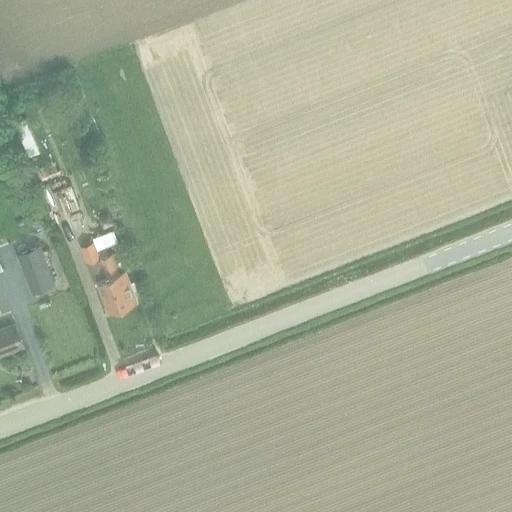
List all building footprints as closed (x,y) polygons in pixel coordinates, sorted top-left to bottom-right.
[(64,184),(53,188),(68,229),(79,225),(64,184)] [(108,214),(99,218),(103,227),(112,222),(108,214)] [(32,291),(54,282),(39,244),(17,253),(32,291)] [(95,281),(100,279),(112,310),(136,300),(130,285),(132,284),(126,269),(122,270),(114,251),(108,253),(105,245),(98,248),(102,258),(88,263),(95,281)] [(0,328),(0,352),(23,344),(15,322),(0,328)]
